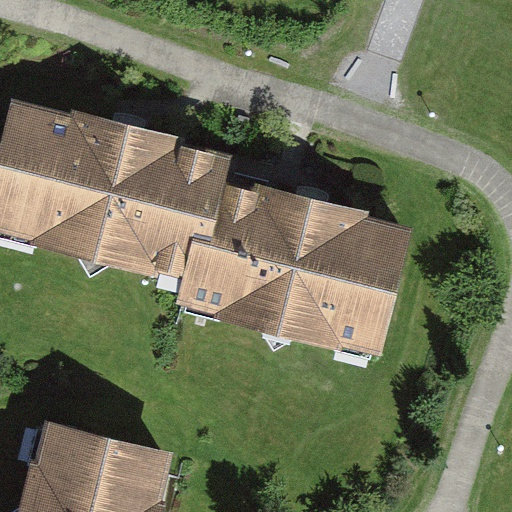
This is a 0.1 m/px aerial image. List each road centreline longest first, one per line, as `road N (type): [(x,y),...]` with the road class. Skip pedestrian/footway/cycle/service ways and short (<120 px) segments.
road 1 (residential): [(0,0),(427,147),(490,174),(511,205)]
road 2 (residential): [(511,318),(447,511)]
